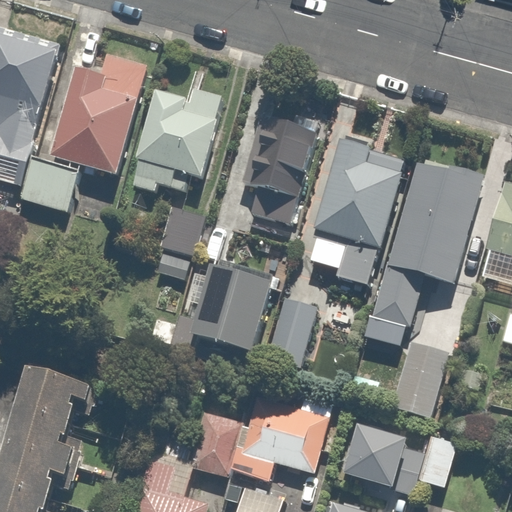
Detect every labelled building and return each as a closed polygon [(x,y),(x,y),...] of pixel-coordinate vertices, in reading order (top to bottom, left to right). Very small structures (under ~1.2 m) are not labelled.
[(0,181),(25,188),(58,46),(0,32),(0,181)] [(78,72),(59,151),(56,163),(37,158),(23,206),(73,220),(87,170),(125,179),(153,63),(113,54),(107,79),(78,72)] [(193,102),(160,94),(142,168),(136,191),(159,197),(161,188),(187,195),(190,180),(206,184),(226,104),(194,96),(193,102)] [(252,113),(233,187),(260,194),(254,220),(295,230),(320,130),(252,113)] [(336,150),(312,244),(347,252),(339,285),(375,294),(406,168),(336,150)] [(496,188),(421,166),(376,320),(413,331),(427,283),(465,294),(496,188)] [(511,260),(511,200),(501,198),(486,254),(511,260)] [(210,219),(174,209),(163,248),(198,258),(210,219)] [(275,285),(210,269),(192,340),(256,357),(275,285)] [(321,312),(288,302),(270,364),(303,374),(321,312)] [(511,348),(511,314),(503,346),(511,348)] [(453,355),(413,344),(395,414),(435,424),(453,355)] [(100,392),(80,386),(82,379),(34,366),(0,491),(0,511),(56,511),(61,497),(67,498),(74,473),(84,476),(90,453),(73,448),(76,436),(87,438),(100,392)] [(191,468),(198,470),(270,492),(277,467),(319,480),(341,405),(308,395),(303,410),(262,398),(254,425),(209,411),(197,450),(191,468)] [(464,445),(433,437),(420,487),(451,494),(464,445)] [(191,468),(197,450),(158,439),(136,511),(214,511),(218,503),(190,495),(198,470),(191,468)] [(282,511),(285,504),(243,494),(239,511),(282,511)]
